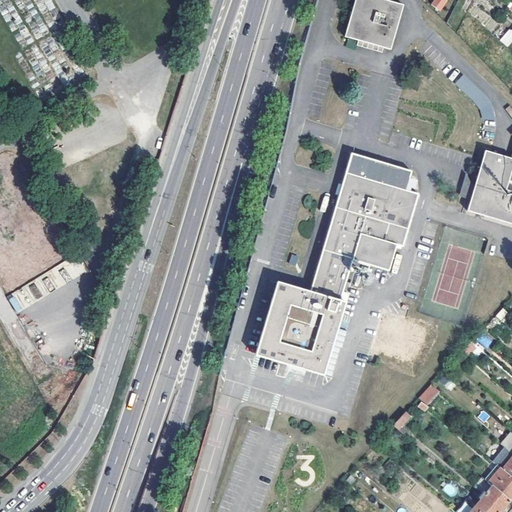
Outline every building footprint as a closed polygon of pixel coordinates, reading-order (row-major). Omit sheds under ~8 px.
[(381,0),(354,0),(344,37),(389,50),(402,6),(381,0)] [(447,0),(434,0),(433,3),(441,9),(447,0)] [(484,151),(476,178),(474,187),(466,211),(511,224),(511,191),(506,189),(511,167),(511,120),(504,127),(511,136),(511,151),(510,158),(484,151)] [(353,153),(311,292),(310,297),(283,289),(264,351),(322,369),(342,301),(354,261),(388,271),(396,245),(403,247),(419,194),(407,191),(413,171),(353,153)] [(66,281),(87,272),(79,255),(59,263),(66,281)] [(283,289),(284,284),(279,283),(257,355),(262,357),(264,351),(283,289)] [(32,284),(14,293),(21,307),(39,298),(32,284)] [(284,284),(283,289),(310,297),(311,292),(284,284)] [(10,299),(16,312),(21,309),(16,296),(10,299)] [(347,303),(342,301),(322,369),(321,374),(326,375),(347,303)] [(373,356),(422,370),(426,357),(427,357),(427,356),(426,355),(430,345),(434,346),(436,339),(432,337),(435,326),(386,311),(373,356)] [(502,321),(498,317),(486,329),(490,334),(502,321)] [(488,347),(492,339),(482,334),(478,342),(488,347)] [(476,348),(471,345),(465,351),(469,355),(476,348)] [(264,351),(262,357),(321,374),(322,369),(264,351)] [(469,355),(465,351),(454,363),(459,367),(469,355)] [(418,398),(427,406),(440,391),(430,383),(418,398)] [(482,410),(477,418),(485,423),(490,415),(482,410)] [(404,427),(413,417),(408,412),(394,426),(405,436),(409,431),(404,427)] [(501,444),(511,453),(511,432),(501,444)] [(511,477),(505,472),(500,468),(488,482),(509,501),(511,497),(511,477)] [(358,481),(353,477),(349,481),(354,486),(358,481)] [(476,497),(480,500),(493,511),(499,511),(509,501),(488,482),(476,497)] [(493,511),(480,500),(469,511),(493,511)]
